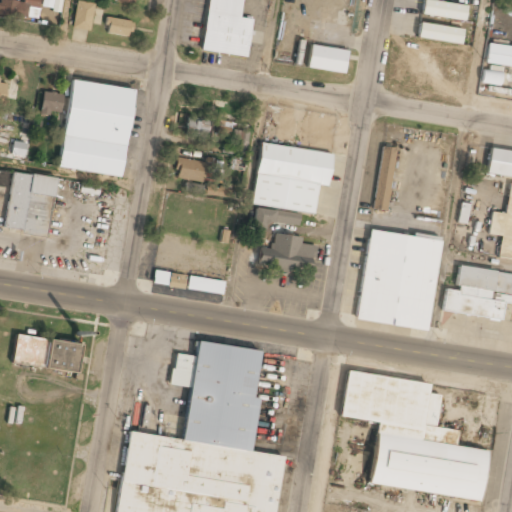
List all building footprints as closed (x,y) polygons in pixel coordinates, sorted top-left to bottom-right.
[(38,0),(22,0),(23,3),(0,0),(0,14),(26,18),(27,7),(38,8),(38,0)] [(206,0),(200,53),(246,59),(251,20),(239,19),(241,0),(206,0)] [(463,20),(465,5),(422,0),(420,16),(463,20)] [(71,28),(89,31),(93,4),(76,1),(71,28)] [(105,34),(129,36),(131,21),(106,18),(105,34)] [(461,30),(419,22),(416,37),(459,45),(461,30)] [(485,64),(511,66),(511,46),(486,44),(485,64)] [(346,49),(309,46),(307,69),(343,72),(346,49)] [(132,91),(69,82),(56,170),(119,179),(132,91)] [(60,113),(62,94),(41,92),(38,114),(49,115),(49,112),(60,113)] [(178,113),(175,134),(206,140),(210,119),(178,113)] [(222,144),(220,154),(243,157),(247,132),(239,131),(232,130),(229,146),(222,144)] [(10,155),(23,157),(25,143),(12,141),(10,155)] [(330,153),(258,143),(250,205),(312,213),(316,185),(326,186),(330,153)] [(371,209),(385,211),(394,148),(380,146),(371,209)] [(511,178),(511,152),(489,148),(485,173),(511,178)] [(176,157),(207,162),(201,182),(186,180),(174,178),(176,170),(173,170),(176,157)] [(2,225),(11,172),(55,178),(45,237),(20,233),(2,225)] [(183,190),(186,180),(199,187),(197,193),(183,190)] [(511,183),(508,183),(504,214),(490,212),(487,235),(499,236),(497,258),(511,259),(511,183)] [(201,194),(202,184),(231,189),(230,200),(201,194)] [(299,214),(253,207),(250,227),(264,229),(265,221),(297,226),(299,214)] [(354,322),(425,332),(439,243),(367,232),(354,322)] [(255,265),(258,248),(268,248),(274,234),(299,239),(299,243),(313,245),(313,258),(310,259),(308,274),(274,268),(265,266),(255,265)] [(511,273),(458,266),(454,291),(444,289),(441,312),(499,320),(502,303),(510,304),(511,295),(511,273)] [(153,269),(151,283),(165,284),(168,274),(153,269)] [(183,289),(185,275),(169,273),(167,287),(183,289)] [(186,288),(221,294),(222,282),(187,277),(186,288)] [(47,341),(79,346),(74,374),(42,368),(47,341)] [(114,511),(273,511),(281,458),(245,453),(260,353),(195,343),(192,359),(173,356),(168,387),(186,390),(179,441),(126,434),(114,511)] [(375,424),(366,487),(477,502),(484,453),(454,448),(456,432),(434,429),(439,396),(430,395),(431,385),(344,373),(338,418),(375,424)]
